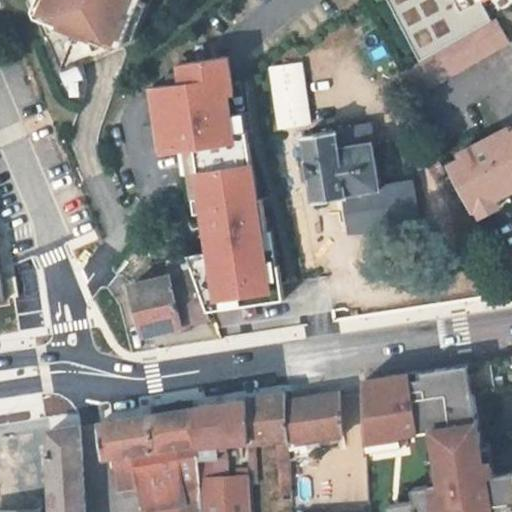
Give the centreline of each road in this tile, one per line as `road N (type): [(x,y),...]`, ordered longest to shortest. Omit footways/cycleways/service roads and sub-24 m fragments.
road 1 (primary): [(511,326),(167,377)]
road 2 (residential): [(0,125),(50,245),(70,352)]
